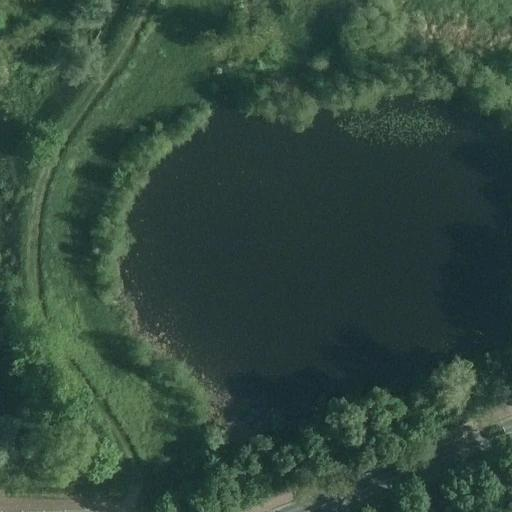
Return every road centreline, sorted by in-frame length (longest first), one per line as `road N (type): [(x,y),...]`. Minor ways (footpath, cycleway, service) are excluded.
road 1 (track): [(132,511),(134,478),(123,450),(52,337),(34,237),(50,170),(149,0)]
road 2 (primary): [(511,431),(303,511)]
